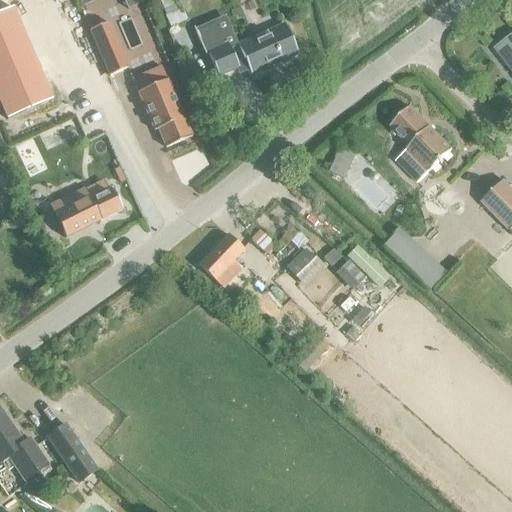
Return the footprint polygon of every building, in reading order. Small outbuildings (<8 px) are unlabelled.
[(157,0),(169,29),(187,21),(181,9),(176,11),(171,0),(157,0)] [(13,10),(0,15),(0,107),(6,121),(52,102),(13,10)] [(249,77),(297,56),(283,25),(237,45),(225,17),(194,31),(205,57),(207,56),(217,79),(235,71),(237,75),(246,71),(249,77)] [(108,23),(88,32),(107,77),(127,68),(108,23)] [(511,37),(496,50),(511,71),(511,37)] [(160,68),(131,81),(137,94),(153,132),(157,131),(165,149),(191,138),(166,81),(165,81),(160,68)] [(410,108),(390,127),(410,148),(407,150),(395,161),(418,184),(428,174),(451,152),(410,108)] [(330,164),(327,172),(343,180),(347,173),(330,164)] [(511,191),(503,182),(481,204),(508,232),(511,228),(511,191)] [(84,189),(47,207),(64,239),(121,211),(111,189),(107,191),(89,200),(84,190),(84,189)] [(292,228),(275,246),(281,251),(290,242),(297,234),(292,228)] [(381,248),(429,292),(445,275),(397,231),(381,248)] [(251,240),(265,256),(275,247),(260,232),(251,240)] [(227,236),(197,266),(219,287),(222,290),(241,271),(232,262),(243,251),(227,236)] [(327,253),(323,263),(328,270),(339,259),(331,250),(327,253)] [(285,269),(303,287),(321,269),(304,251),(285,269)] [(335,276),(351,292),(363,281),(347,264),(335,276)] [(219,287),(215,292),(223,299),(227,295),(222,290),(219,287)] [(351,328),(345,335),(352,342),(355,339),(355,332),(351,328)] [(0,462),(7,458),(24,482),(47,466),(28,440),(22,444),(0,411),(0,462)] [(47,440),(79,486),(97,473),(65,427),(47,440)]
